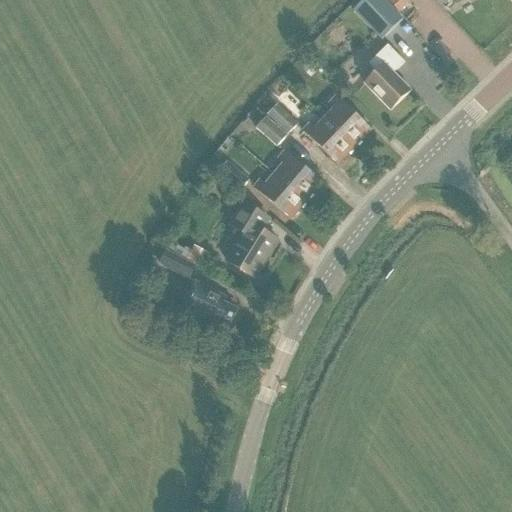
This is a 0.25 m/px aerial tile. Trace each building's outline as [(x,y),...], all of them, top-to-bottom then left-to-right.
[(385,14),(370,0),(362,0),(352,10),(371,28),(385,14)] [(436,0),(445,11),(447,10),(445,8),(453,0),(436,0)] [(377,73),(369,81),(365,85),(390,111),(410,92),(393,74),(404,63),(388,46),(369,64),(377,73)] [(333,110),(324,119),(354,148),(371,131),(335,97),(328,105),(333,110)] [(298,124),(277,104),(267,115),(287,135),(298,124)] [(286,136),(265,118),(255,129),(276,147),(286,136)] [(338,166),(354,148),(324,119),(314,129),(309,124),(302,132),(338,166)] [(274,175),(306,202),(322,184),(284,152),(277,160),(283,164),(274,175)] [(249,181),(228,163),(218,174),(240,192),(249,181)] [(306,202),(274,175),(265,185),(260,181),(253,188),(291,220),(306,202)] [(244,205),(236,218),(230,228),(243,235),(227,262),(255,280),(278,242),(261,232),(268,220),(244,205)] [(170,245),(166,252),(160,265),(188,279),(195,267),(199,269),(207,253),(194,246),(191,251),(185,248),(184,250),(177,246),(176,248),(170,245)] [(228,329),(237,311),(222,304),(225,299),(195,283),(180,310),(211,326),(213,321),(228,329)]
